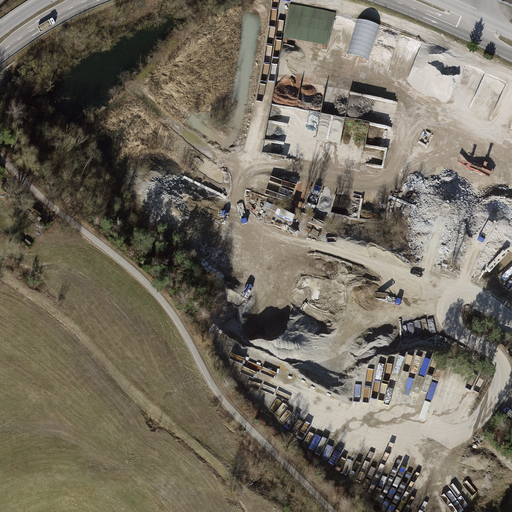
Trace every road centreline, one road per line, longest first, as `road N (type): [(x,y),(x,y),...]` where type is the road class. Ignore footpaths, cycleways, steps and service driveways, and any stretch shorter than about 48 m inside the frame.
road 1 (track): [(0,155),(161,298),(224,402),(334,511)]
road 2 (secondary): [(390,0),(511,53)]
